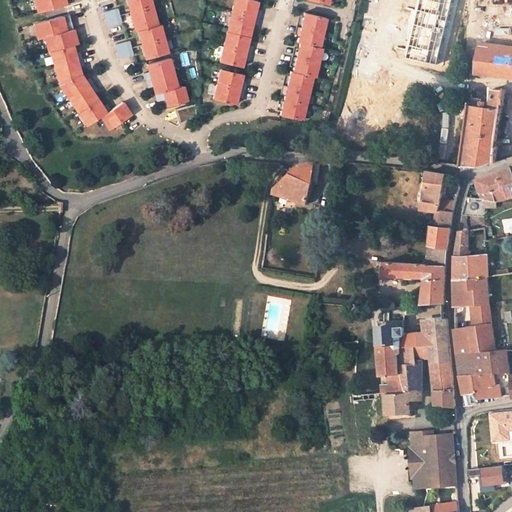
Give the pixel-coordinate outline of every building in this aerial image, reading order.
[(34,0),(38,12),(66,4),(64,0),(34,0)] [(147,0),(123,0),(127,11),(149,5),(147,0)] [(252,0),(231,0),(229,10),(256,17),(258,9),(253,8),(254,0),(252,0)] [(452,0),(418,0),(406,59),(438,66),(452,0)] [(149,5),(127,11),(131,26),(153,19),(149,5)] [(114,7),(100,11),(102,18),(116,14),(114,7)] [(229,10),(225,25),(247,31),(249,23),(254,24),(256,17),(229,10)] [(301,17),(298,27),(320,32),(324,17),(302,12),(301,17)] [(129,111),(123,102),(111,110),(107,104),(103,107),(94,94),(98,91),(89,79),(85,82),(81,75),(79,68),(84,67),(79,51),(75,53),(73,45),(77,44),(69,14),(33,24),(38,39),(44,37),(48,52),(50,51),(59,84),(87,125),(101,115),(110,128),(130,113),(129,111)] [(116,14),(102,18),(104,25),(118,21),(116,14)] [(156,23),(134,30),(139,44),(160,37),(156,23)] [(297,42),(316,47),(320,32),(298,27),(296,37),(295,41),(297,42)] [(224,31),(220,46),(248,53),(249,45),(244,44),(246,36),(224,31)] [(160,37),(139,44),(143,58),(165,52),(160,37)] [(126,40),(112,44),(113,51),(127,47),(126,40)] [(294,57),(315,62),(319,47),(316,47),(297,42),(296,47),(294,57)] [(511,46),(499,45),(481,43),(479,60),(478,59),(476,71),(511,75),(511,46)] [(220,46),(216,61),(238,66),(240,59),(246,60),(248,53),(220,46)] [(127,47),(113,51),(115,58),(129,54),(127,47)] [(178,101),(166,57),(143,63),(146,71),(141,72),(145,87),(149,85),(154,100),(161,98),(162,99),(163,105),(178,101)] [(290,71),(309,76),(311,76),(315,62),(294,57),(291,67),(290,71)] [(217,68),(214,83),(241,90),(243,82),(237,81),(239,73),(217,68)] [(284,85),(306,91),(309,76),(290,71),(288,71),(287,75),(284,85)] [(214,83),(210,98),(232,104),(233,98),(234,96),(239,97),(241,90),(214,83)] [(276,99),(280,100),(284,85),(279,84),(276,99)] [(284,85),(280,100),(302,106),(306,91),(284,85)] [(484,100),(473,99),(473,102),(471,101),(463,166),(474,165),(483,165),(497,161),(499,145),(498,145),(503,106),(505,106),(506,89),(495,88),(495,93),(491,92),(490,97),(494,98),(493,101),(488,101),(489,99),(484,98),(484,100)] [(278,110),(277,115),(298,120),(302,106),(280,100),(278,108),(278,110)] [(194,103),(172,109),(174,116),(176,125),(193,116),(194,103)] [(313,182),(314,163),(298,167),(296,168),(292,172),(275,188),(274,193),(307,204),(311,189),(313,190),(315,182),(313,182)] [(472,185),(481,200),(497,202),(511,198),(511,197),(511,167),(483,178),(477,181),(472,185)] [(437,211),(438,212),(440,208),(442,199),(446,174),(430,171),(428,178),(423,209),(437,211)] [(486,207),(497,207),(497,202),(481,200),(468,198),(463,214),(466,215),(486,216),(486,207)] [(445,211),(454,213),(457,201),(442,199),(440,208),(438,212),(437,211),(434,227),(440,228),(442,217),(445,211)] [(442,217),(440,228),(434,227),(432,227),(430,246),(448,249),(454,213),(445,211),(442,217)] [(473,278),(471,255),(468,256),(469,230),(460,232),(456,256),(456,261),(456,279),(473,278)] [(447,258),(448,249),(430,246),(427,264),(385,261),(385,275),(426,278),(423,304),(444,303),(447,303),(447,280),(447,258)] [(488,254),(471,255),(473,278),(488,277),(489,277),(488,254)] [(459,354),(497,351),(493,321),(488,277),(473,278),(456,279),(456,294),(457,306),(473,305),(474,313),(477,312),(478,326),(457,329),(459,354)] [(444,318),(425,321),(426,333),(426,334),(436,333),(437,343),(437,344),(450,343),(448,319),(447,318),(444,318)] [(406,335),(405,320),(397,321),(397,320),(379,321),(383,393),(386,393),(404,392),(402,347),(407,347),(406,335)] [(426,334),(426,333),(406,335),(407,347),(417,346),(431,345),(431,344),(437,343),(436,333),(426,334)] [(431,344),(431,345),(432,357),(434,377),(436,404),(456,407),(450,343),(437,344),(437,343),(431,344)] [(431,345),(417,346),(417,357),(432,357),(431,345)] [(417,357),(417,346),(407,347),(402,347),(404,392),(386,393),(388,414),(411,412),(410,400),(420,399),(417,357)] [(462,375),(475,374),(494,373),(510,372),(511,371),(508,350),(497,351),(459,354),(461,367),(462,375)] [(475,374),(480,398),(502,396),(500,384),(497,385),(494,373),(475,374)] [(466,406),(481,403),(480,398),(475,374),(462,375),(465,394),(466,398),(466,406)] [(511,410),(492,413),(495,441),(510,439),(509,431),(511,430),(511,410)] [(413,443),(432,442),(432,435),(431,431),(412,432),(413,443)] [(432,442),(433,445),(413,446),(410,446),(412,478),(416,478),(416,483),(444,482),(457,481),(454,433),(432,435),(432,442)] [(507,483),(505,465),(483,467),(484,475),(485,486),(507,483)] [(473,468),(474,476),(484,475),(483,467),(473,468)] [(459,511),(459,502),(452,503),(431,506),(411,509),(411,511),(459,511)]
